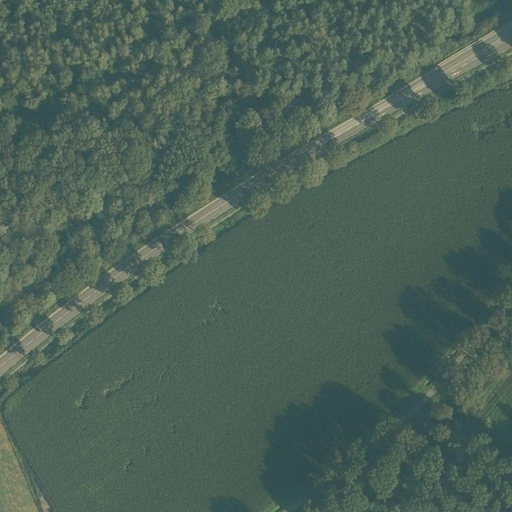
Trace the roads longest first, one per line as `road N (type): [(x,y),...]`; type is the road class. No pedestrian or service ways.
road 1 (secondary): [(0,367),(220,206),(511,37)]
road 2 (track): [(286,511),(411,412),(511,298)]
